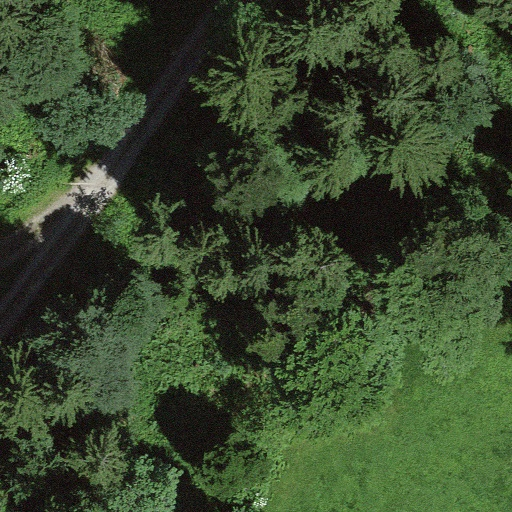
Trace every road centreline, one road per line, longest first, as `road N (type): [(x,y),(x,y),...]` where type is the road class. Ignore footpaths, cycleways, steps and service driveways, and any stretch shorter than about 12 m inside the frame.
road 1 (track): [(80,195),(240,0)]
road 2 (track): [(80,195),(0,314)]
